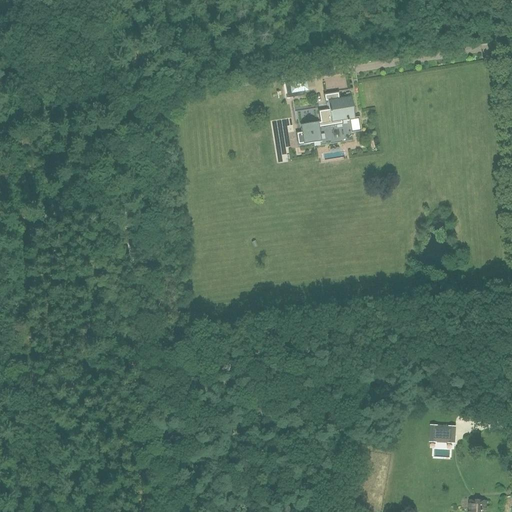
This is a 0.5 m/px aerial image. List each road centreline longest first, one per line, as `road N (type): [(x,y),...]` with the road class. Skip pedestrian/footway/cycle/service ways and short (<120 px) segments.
road 1 (track): [(143,361),(123,199)]
road 2 (track): [(149,511),(143,361)]
